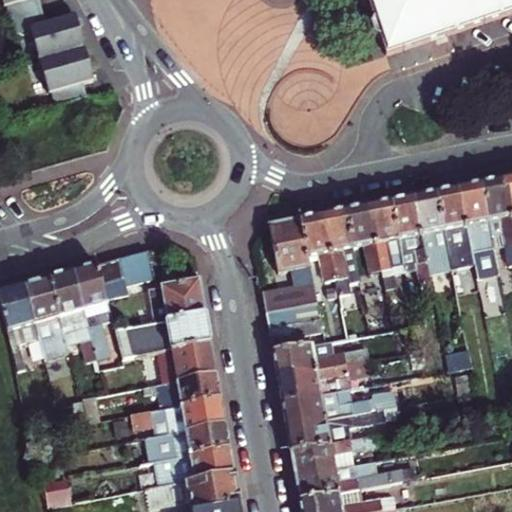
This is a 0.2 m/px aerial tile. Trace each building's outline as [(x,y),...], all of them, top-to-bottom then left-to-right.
[(7,8),(15,35),(30,31),(46,26),(38,0),(1,0),(4,9),(7,8)] [(511,0),(361,0),(363,4),(368,6),(374,23),(371,28),(374,38),(380,41),(385,59),(511,17),(511,0)] [(52,95),(56,109),(87,100),(85,92),(83,86),(94,82),(91,75),(84,50),(79,33),(75,18),(46,26),(30,31),(39,63),(48,95),(52,95)] [(506,234),(511,232),(511,201),(507,178),(496,180),(484,183),(491,221),(503,218),(506,234)] [(472,185),(461,187),(477,266),(480,278),(502,273),(491,221),(484,183),(472,185)] [(437,192),(453,269),(453,270),(477,266),(461,187),(450,189),(437,192)] [(431,274),(453,269),(437,192),(428,194),(415,196),(431,274)] [(406,272),(418,270),(420,281),(421,281),(424,294),(434,292),(431,274),(415,196),(405,198),(392,201),(405,269),(406,272)] [(393,271),(405,269),(392,201),(382,203),(370,206),(381,259),(383,272),(386,287),(396,285),(393,271)] [(381,259),(370,206),(360,207),(348,209),(355,248),(366,246),(369,261),(381,259)] [(361,278),(355,248),(348,209),(337,212),(326,214),(336,268),(339,280),(341,295),(351,292),(349,281),(361,278)] [(302,219),(309,257),(319,256),(322,271),(336,268),(326,214),(314,216),(302,219)] [(285,222),(268,226),(278,275),(290,272),(293,287),(265,292),(269,314),(319,304),(309,257),(302,219),(292,221),(285,222)] [(511,245),(509,246),(501,248),(504,265),(511,263),(511,245)] [(127,286),(157,278),(150,251),(120,258),(126,280),(127,286)] [(120,258),(98,263),(104,286),(126,280),(120,258)] [(383,272),(381,259),(369,261),(372,274),(383,272)] [(103,317),(112,315),(108,298),(105,287),(104,286),(98,263),(85,267),(73,271),(95,353),(98,360),(114,356),(103,317)] [(339,280),(336,268),(322,271),(325,283),(339,280)] [(84,355),(95,353),(73,271),(63,274),(51,277),(67,339),(79,336),(84,355)] [(67,339),(51,277),(38,280),(23,285),(37,335),(42,355),(70,348),(67,339)] [(199,278),(162,285),(151,287),(157,322),(205,314),(202,297),(199,278)] [(126,280),(104,286),(105,287),(108,298),(129,294),(127,286),(126,280)] [(17,341),(37,335),(23,285),(12,288),(0,291),(0,309),(2,317),(17,368),(24,366),(17,341)] [(269,314),(271,327),(296,322),(322,317),(319,304),(269,314)] [(157,322),(116,330),(124,358),(156,351),(210,341),(208,331),(205,314),(157,322)] [(298,335),(324,330),(322,317),(296,322),(298,335)] [(271,327),(274,340),(298,335),(296,322),(271,327)] [(408,329),(410,340),(420,338),(417,327),(408,329)] [(334,343),(301,350),(298,335),(274,340),(278,361),(281,378),(370,362),(372,361),(370,349),(337,356),(334,343)] [(156,351),(161,383),(216,373),(213,359),(210,341),(156,351)] [(463,370),(473,368),(471,358),(461,360),(463,370)] [(283,391),(285,402),(354,390),(351,377),(372,374),(370,362),(281,378),(283,391)] [(219,390),(216,373),(161,383),(154,384),(155,391),(159,411),(220,400),(219,390)] [(155,391),(154,384),(141,386),(143,393),(155,391)] [(288,414),(290,427),(386,410),(399,407),(396,391),(377,395),(376,400),(356,404),(354,390),(285,402),(288,414)] [(94,394),(83,397),(89,423),(100,420),(94,394)] [(157,435),(225,423),(223,413),(220,400),(159,411),(133,415),(135,429),(156,426),(157,435)] [(292,441),(295,453),(353,442),(354,441),(352,429),(388,422),(386,410),(290,427),(292,441)] [(147,437),(152,462),(229,448),(227,436),(225,423),(157,435),(147,437)] [(37,432),(42,456),(60,453),(55,428),(37,432)] [(353,442),(295,453),(297,465),(299,477),(336,470),(334,458),(355,453),(353,442)] [(229,448),(152,462),(148,463),(152,488),(234,473),(232,462),(229,448)] [(48,481),(62,479),(66,479),(60,453),(42,456),(48,481)] [(336,470),(358,466),(355,453),(334,458),(336,470)] [(336,470),(299,477),(301,490),(304,502),(362,491),(381,487),(419,480),(416,467),(380,474),(378,463),(358,466),(336,470)] [(237,493),(234,473),(152,488),(139,491),(142,511),(214,511),(240,507),(237,493)] [(49,483),(53,507),(82,501),(77,477),(49,483)] [(384,500),(381,487),(362,491),(364,504),(384,500)] [(305,511),(384,511),(386,511),(384,500),(364,504),(362,491),(304,502),(305,511)]
